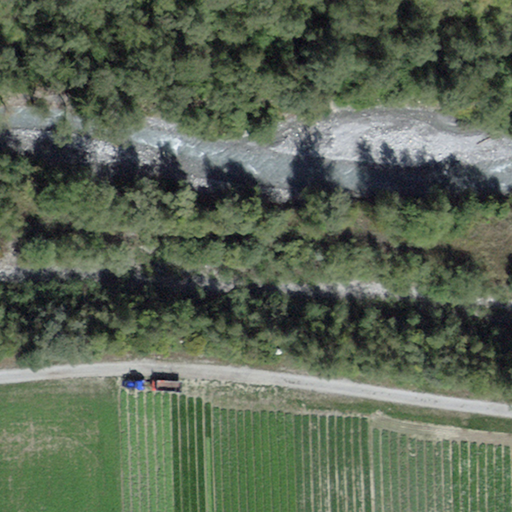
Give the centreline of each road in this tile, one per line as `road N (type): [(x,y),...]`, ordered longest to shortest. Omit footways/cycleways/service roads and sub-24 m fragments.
road 1 (track): [(0,380),(129,370),(511,401)]
road 2 (track): [(40,228),(358,238),(511,259)]
